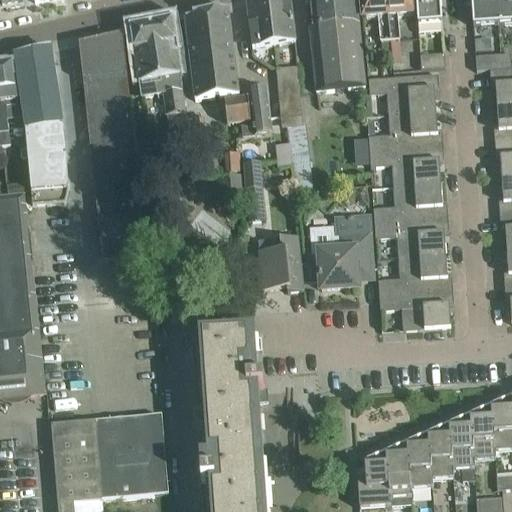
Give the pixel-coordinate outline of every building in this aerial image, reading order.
[(0,0),(0,11),(24,7),(22,0),(0,0)] [(275,48),(268,0),(263,0),(247,3),(252,52),(275,48)] [(289,0),(268,0),(275,48),(295,44),(289,0)] [(365,90),(356,5),(355,0),(309,0),(312,30),(310,30),(316,95),(365,90)] [(389,43),(385,0),(359,0),(361,17),(364,20),(382,19),(383,31),(379,31),(380,44),(389,43)] [(385,0),(389,43),(399,43),(397,30),(393,30),(392,18),(413,17),(412,0),(385,0)] [(440,0),(415,0),(418,34),(443,32),(440,0)] [(463,0),(464,6),(472,5),(473,28),(473,29),(498,27),(496,0),(463,0)] [(511,0),(496,0),(498,27),(511,25),(511,0)] [(227,10),(185,19),(196,102),(238,97),(227,10)] [(189,133),(186,115),(172,23),(131,31),(141,100),(163,96),(166,118),(176,117),(179,135),(189,133)] [(146,259),(125,56),(123,36),(120,37),(120,38),(80,47),(99,222),(98,222),(102,264),(146,259)] [(52,52),(15,61),(25,133),(31,194),(32,208),(65,206),(69,191),(63,127),(52,52)] [(421,73),(425,72),(445,71),(444,57),(420,58),(421,73)] [(495,58),(475,59),(476,74),(490,73),(490,74),(501,73),(500,57),(495,58)] [(511,57),(500,57),(501,73),(511,73),(511,57)] [(13,65),(0,67),(0,148),(10,147),(4,104),(18,102),(13,65)] [(279,101),(300,99),(298,72),(276,74),(279,101)] [(497,110),(511,109),(511,72),(511,73),(501,73),(490,74),(491,89),(495,88),(496,95),(497,110)] [(435,100),(435,93),(439,92),(438,78),(418,79),(368,82),(370,98),(387,97),(389,118),(436,115),(435,100)] [(273,136),(269,109),(267,90),(249,92),(253,126),(240,128),(242,140),(273,136)] [(300,99),(279,101),(281,120),(286,120),(288,119),(302,118),(300,99)] [(225,104),(227,124),(228,126),(251,123),(248,101),(225,104)] [(498,125),(498,133),(494,133),(495,147),(511,145),(511,109),(497,110),(498,125)] [(436,115),(389,118),(390,139),(368,140),(369,155),(443,150),(442,136),(438,137),(437,130),(436,115)] [(302,118),(288,119),(290,130),(303,129),(302,118)] [(307,133),(290,135),(298,198),(314,196),(307,133)] [(511,145),(495,147),(496,160),(500,160),(501,167),(502,182),(511,181),(511,145)] [(279,170),(291,168),(289,147),(276,149),(279,170)] [(443,150),(369,155),(370,170),(392,169),(393,190),(441,186),(440,171),(439,164),(444,164),(443,150)] [(241,175),(240,155),(207,157),(208,177),(241,175)] [(246,192),(261,190),(260,165),(244,166),(246,192)] [(218,209),(245,208),(243,177),(217,179),(218,209)] [(511,181),(502,182),(503,204),(499,205),(500,218),(511,217),(511,181)] [(441,186),(393,190),(395,210),(373,212),(374,227),(448,222),(447,208),(442,209),(442,201),(441,186)] [(0,400),(45,396),(24,196),(0,198),(0,400)] [(511,217),(500,218),(501,232),(505,232),(506,239),(507,254),(511,253),(511,217)] [(448,222),(374,227),(375,242),(397,241),(398,261),(446,258),(445,243),(444,236),(449,236),(448,222)] [(356,274),(372,273),(370,236),(338,238),(339,253),(319,254),(320,276),(319,276),(319,280),(321,280),(321,292),(358,290),(356,274)] [(258,244),(259,255),(263,294),(287,291),(287,295),(304,294),(298,240),(258,244)] [(446,258),(398,261),(400,282),(378,284),(379,299),(453,294),(452,280),(447,280),(447,273),(446,258)] [(454,308),(453,294),(379,299),(380,306),(380,314),(402,312),(403,334),(451,331),(449,315),(449,308),(454,308)] [(196,341),(196,348),(192,349),(196,409),(200,408),(204,461),(200,461),(201,487),(203,511),(267,511),(265,484),(274,484),(274,481),(273,481),(272,472),(264,473),(260,404),(268,404),(267,390),(263,390),(263,383),(258,383),(255,337),(196,341)] [(511,399),(501,405),(502,406),(502,412),(492,413),(495,463),(496,463),(495,455),(511,453),(511,399)] [(481,422),(471,422),(474,472),(475,472),(474,464),(495,463),(492,413),(492,409),(480,414),(481,415),(481,422)] [(95,423),(102,503),(168,497),(162,418),(95,423)] [(460,431),(450,432),(453,481),(454,481),(453,473),(462,473),(463,485),(475,484),(474,472),(471,422),(471,418),(459,423),(460,424),(460,431)] [(102,511),(102,503),(95,423),(51,427),(58,511),(102,511)] [(439,440),(429,441),(432,491),(433,491),(432,483),(453,481),(450,432),(450,427),(438,433),(439,434),(439,440)] [(418,450),(408,450),(407,450),(411,500),(412,500),(411,492),(432,491),(429,441),(429,437),(417,442),(417,443),(418,450)] [(397,459),(387,459),(386,460),(390,509),(391,509),(390,501),(411,500),(407,450),(408,450),(408,446),(396,451),(397,452),(397,459)] [(375,460),(375,462),(376,468),(365,469),(366,480),(357,480),(359,500),(359,511),(390,509),(386,460),(387,459),(387,455),(375,460)] [(511,492),(510,479),(496,480),(497,493),(511,492)] [(503,511),(503,500),(476,502),(476,511),(503,511)]
